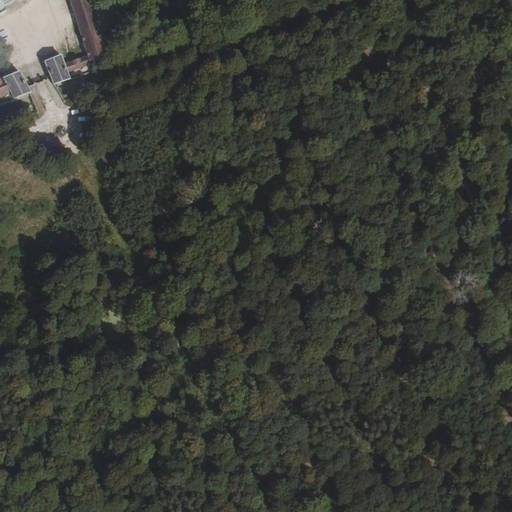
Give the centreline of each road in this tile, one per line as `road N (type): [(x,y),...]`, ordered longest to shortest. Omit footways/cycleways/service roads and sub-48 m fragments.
road 1 (track): [(145,290),(23,53),(0,65)]
road 2 (track): [(189,63),(0,134)]
